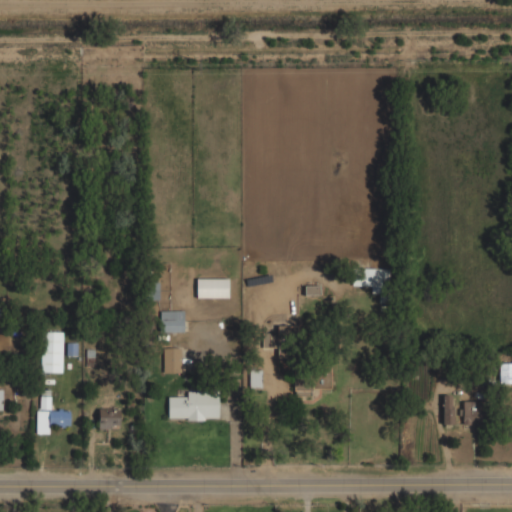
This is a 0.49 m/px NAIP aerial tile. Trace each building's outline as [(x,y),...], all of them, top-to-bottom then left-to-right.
[(351,285),(371,285),(371,294),(387,294),(388,269),(351,268),(351,285)] [(196,297),(227,298),(228,279),(196,278),(196,297)] [(183,332),(184,310),(160,310),(159,332),(183,332)] [(62,372),(62,332),(41,332),(40,371),(62,372)] [(162,348),(163,373),(181,372),(180,347),(162,348)] [(511,382),(511,362),(498,363),(499,383),(511,382)] [(249,388),(262,387),(261,369),(249,369),(249,388)] [(311,395),(311,389),(330,388),(330,371),(294,372),(294,396),(311,395)] [(218,419),(218,389),(187,390),(187,396),(167,396),(168,419),(218,419)] [(49,409),(50,392),(40,392),(39,409),(49,409)] [(442,424),(452,424),(452,395),(442,394),(442,424)] [(485,402),(463,401),(462,425),(484,426),(485,402)] [(98,427),(119,428),(120,409),(98,408),(98,427)] [(35,433),(48,433),(48,425),(69,426),(70,411),(36,409),(35,433)]
